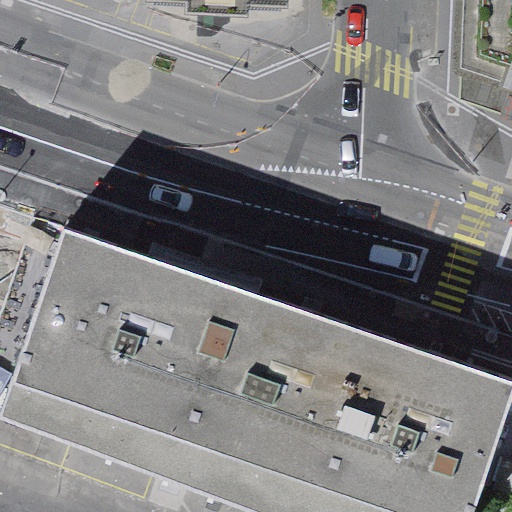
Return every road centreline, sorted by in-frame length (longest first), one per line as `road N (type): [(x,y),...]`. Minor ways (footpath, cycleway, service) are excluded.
road 1 (secondary): [(367,159),(0,30)]
road 2 (secondary): [(0,141),(355,261)]
road 3 (secondary): [(355,261),(511,314)]
road 4 (residential): [(367,159),(375,0)]
road 5 (secondary): [(511,209),(367,159)]
